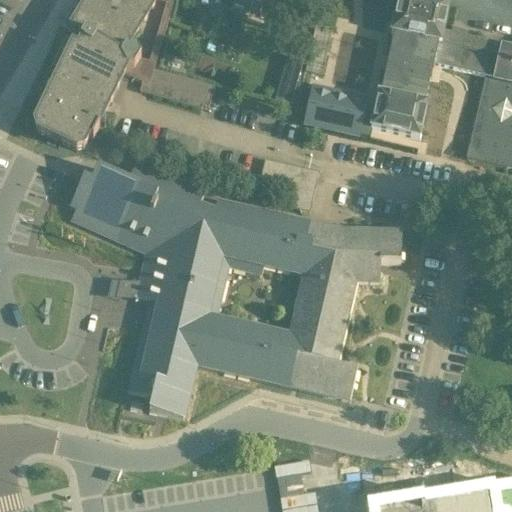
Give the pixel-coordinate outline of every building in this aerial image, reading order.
[(37,135),(75,154),(83,151),(88,141),(92,143),(98,130),(104,131),(104,116),(124,76),(141,85),(139,94),(200,112),(202,108),(208,110),(213,90),(153,73),(172,5),(166,4),(149,63),(140,61),(136,54),(125,54),(157,1),(158,0),(80,0),(61,32),(70,37),(38,103),(44,106),(34,128),(37,135)] [(287,13),(291,0),(233,0),(269,13),(271,7),(287,13)] [(312,91),(306,116),(304,125),(368,140),(370,131),(418,142),(425,106),(422,105),(431,67),(453,72),(460,39),(463,40),(463,38),(464,32),(452,29),(450,35),(442,33),(448,6),(422,0),(398,0),(389,35),(388,34),(385,47),(387,48),(387,50),(389,51),(379,96),(353,91),(351,100),(312,91)] [(206,36),(211,16),(194,12),(189,32),(206,36)] [(305,74),(321,78),(333,27),(316,23),(305,74)] [(511,52),(503,50),(503,47),(463,38),(463,40),(460,39),(453,72),(483,79),(464,161),(505,170),(506,163),(511,163),(511,52)] [(254,62),(248,77),(269,86),(275,71),(254,62)] [(257,191),(286,198),(284,209),(309,215),(314,194),(318,175),(264,162),(257,191)] [(127,395),(151,401),(148,414),(182,422),(195,368),(290,390),(349,404),(355,375),(334,370),(354,281),(378,286),(378,266),(399,267),(400,237),(343,235),(335,234),(310,228),(216,206),(214,215),(199,208),(202,201),(134,171),(128,184),(109,176),(96,170),(91,183),(83,179),(81,183),(69,210),(76,213),(72,222),(147,256),(143,272),(140,285),(136,301),(148,304),(142,332),(127,395)] [(107,300),(136,301),(140,285),(110,285),(109,293),(107,300)] [(449,461),(419,466),(418,465),(397,469),(398,476),(450,467),(449,461)] [(511,511),(511,491),(503,493),(389,511),(511,511)]
